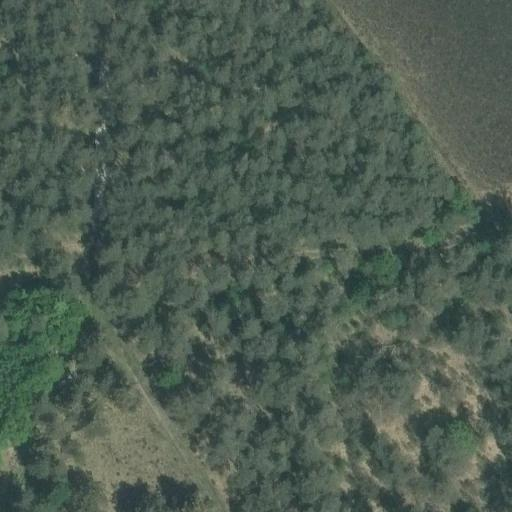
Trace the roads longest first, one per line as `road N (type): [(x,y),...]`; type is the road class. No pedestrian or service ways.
road 1 (track): [(97,284),(511,232)]
road 2 (track): [(97,284),(102,0)]
road 3 (track): [(233,511),(109,302)]
road 4 (track): [(109,302),(3,511)]
